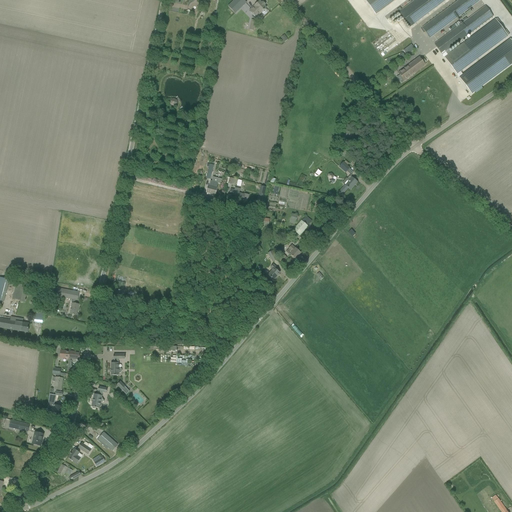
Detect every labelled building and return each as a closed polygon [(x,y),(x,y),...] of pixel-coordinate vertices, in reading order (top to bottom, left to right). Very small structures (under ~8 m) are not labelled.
[(243,0),(234,0),(228,6),(235,13),(246,3),(243,0)] [(395,0),(364,0),(375,15),(395,0)] [(415,0),(398,13),(409,28),(446,0),(415,0)] [(425,32),(430,38),(480,0),(459,0),(421,29),(424,33),(425,32)] [(249,11),(256,18),(262,12),(263,13),(264,14),(265,14),(266,13),(267,13),(267,12),(267,11),(266,10),(266,9),(266,8),(264,6),(265,5),(263,2),(262,3),(259,1),(249,11)] [(434,45),(472,94),(511,64),(511,41),(510,39),(462,74),(460,72),(508,36),(495,19),(447,55),(446,52),(493,17),(486,6),(434,45)] [(404,52),(400,55),(402,59),(415,49),(412,44),(403,50),(404,52)] [(398,73),(404,81),(425,66),(419,57),(398,73)] [(339,145),(337,153),(341,154),(345,155),(348,143),(349,139),(341,137),(340,138),(339,145)] [(339,167),(346,173),(349,168),(347,166),(350,163),(346,160),(343,163),(343,162),(339,167)] [(206,193),(215,195),(218,183),(220,184),(221,179),(213,177),(212,182),(210,181),(209,186),(208,186),(206,193)] [(344,185),(339,191),(343,195),(348,188),(350,190),(357,182),(353,179),(351,177),(348,180),(349,181),(346,179),(342,183),(345,185),(345,186),(344,185)] [(227,184),(240,187),(242,181),(229,178),(227,184)] [(233,199),(247,203),(249,196),(239,193),(240,189),(235,188),(235,190),(231,189),(230,195),(234,196),(233,199)] [(290,220),(296,222),(298,216),(292,214),(290,220)] [(261,218),(260,225),(268,226),(270,219),(264,218),(264,217),(262,217),(262,218),(261,218)] [(291,234),(296,239),(299,236),(300,236),(308,227),(308,226),(311,221),(306,217),(302,221),(301,221),(293,230),(294,231),(291,234)] [(290,255),(295,259),(301,253),(292,245),(286,252),(290,255)] [(268,254),(273,262),(277,260),(272,251),(268,254)] [(278,260),(282,264),(287,258),(283,254),(278,260)] [(273,270),(268,275),(273,280),(274,280),(275,280),(276,278),(276,277),(280,273),(275,269),(276,268),(273,265),(271,268),(273,270)] [(0,302),(3,304),(10,280),(0,277),(0,302)] [(12,299),(25,302),(28,287),(16,284),(12,299)] [(70,314),(77,316),(79,305),(75,304),(76,300),(77,301),(79,293),(56,288),(55,296),(73,300),(70,314)] [(114,297),(132,300),(132,296),(126,295),(126,296),(123,296),(124,293),(115,291),(114,297)] [(34,323),(42,324),(44,311),(35,310),(34,323)] [(0,327),(27,332),(29,324),(23,323),(10,321),(0,318),(0,327)] [(68,367),(71,368),(71,361),(70,361),(71,359),(74,359),(79,360),(80,353),(74,352),(74,356),(69,355),(69,359),(68,367)] [(111,376),(118,376),(118,373),(120,373),(121,373),(122,372),(122,370),(121,369),(120,368),(118,368),(118,359),(125,359),(125,355),(114,355),(114,359),(114,363),(111,363),(111,376)] [(67,377),(66,377),(74,379),(75,373),(70,372),(71,368),(68,367),(67,372),(67,374),(67,377)] [(53,368),(53,375),(57,375),(57,376),(60,376),(67,377),(67,374),(60,373),(61,369),(53,368)] [(54,389),(61,390),(63,379),(53,377),(52,381),(55,382),(54,389)] [(122,390),(126,395),(129,391),(125,387),(120,381),(117,385),(121,390),(122,390)] [(93,409),(95,409),(95,408),(99,409),(100,404),(104,401),(102,397),(103,392),(106,393),(107,389),(99,387),(98,391),(97,395),(94,394),(91,407),(92,407),(93,409)] [(49,404),(47,416),(55,418),(56,413),(60,414),(61,411),(62,412),(63,407),(58,406),(52,405),(49,404)] [(10,420),(9,428),(28,433),(30,425),(10,420)] [(44,434),(35,432),(32,444),(41,446),(44,434)] [(99,438),(110,449),(115,443),(104,433),(99,438)] [(78,447),(88,454),(91,450),(81,443),(78,447)] [(78,457),(80,453),(74,449),(68,458),(77,464),(81,459),(78,457)] [(105,461),(103,457),(100,458),(99,455),(92,460),(97,466),(105,461)] [(65,473),(70,476),(73,471),(62,465),(58,473),(63,476),(65,473)] [(500,502),(496,505),(500,511),(504,507),(500,502)]
